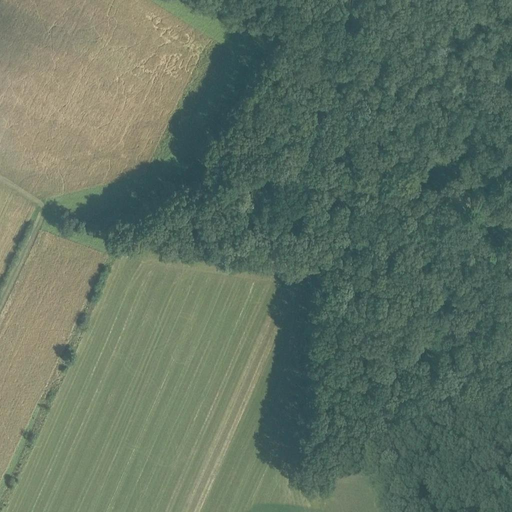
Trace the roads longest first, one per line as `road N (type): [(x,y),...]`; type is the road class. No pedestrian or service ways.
road 1 (track): [(309,171),(416,163),(511,196)]
road 2 (track): [(124,220),(205,175),(309,171)]
road 3 (track): [(36,209),(124,220),(173,240)]
